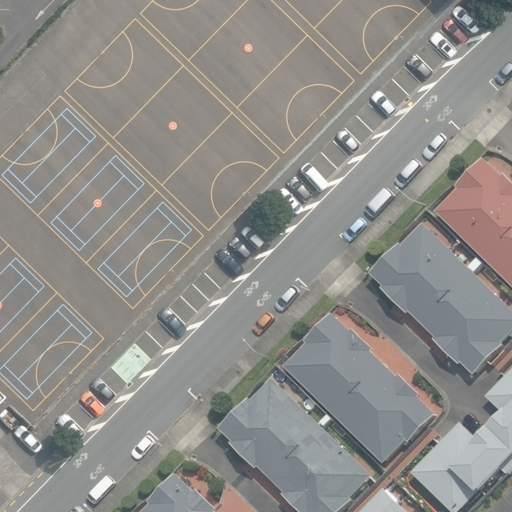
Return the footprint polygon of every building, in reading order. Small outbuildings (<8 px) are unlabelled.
[(460,188),(438,211),(511,283),(511,179),(505,173),(502,175),(484,158),(457,185),(460,188)] [(511,333),(511,308),(426,225),(404,247),(402,244),(373,274),(385,286),(383,288),(409,314),(411,312),(437,337),(436,340),(462,365),(464,363),(476,375),(506,344),(504,342),(511,333)] [(310,344),(288,367),(385,463),(408,441),(410,443),(438,415),(420,397),(422,395),(401,375),(399,377),(373,352),(375,349),(354,329),(352,332),(334,314),(307,341),(310,344)] [(511,372),(488,397),(506,414),(481,439),(463,422),(413,474),(452,511),(463,511),(505,470),(510,475),(511,473),(511,372)] [(373,475),(274,379),(253,401),(251,399),(222,428),(234,440),(231,443),(258,469),(260,467),(286,492),(284,494),(302,511),(342,511),(355,499),(353,496),(373,475)] [(218,511),(221,509),(199,488),(196,491),(178,473),(151,501),(154,504),(146,511),(218,511)] [(388,490),(386,488),(362,511),(411,511),(402,503),(404,501),(390,487),(388,490)]
